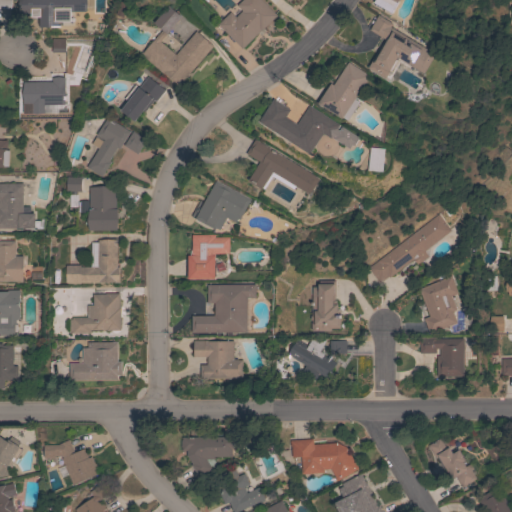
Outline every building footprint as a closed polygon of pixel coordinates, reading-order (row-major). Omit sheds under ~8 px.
[(0,8),(0,0),(10,0),(11,8),(0,8)] [(85,0),(85,11),(70,12),(70,21),(57,21),(57,27),(38,27),(38,16),(31,16),(31,25),(18,25),(18,0),(85,0)] [(261,30),(242,49),(218,25),(230,12),(235,17),(242,11),(236,6),(242,0),(260,0),(276,15),(261,30)] [(399,0),(391,14),(373,3),(374,0),(399,0)] [(179,86),(163,73),(162,74),(141,55),(162,30),(153,23),(168,6),(181,17),(166,34),(159,42),(175,55),(195,31),(212,46),(179,86)] [(437,54),(425,73),(411,65),(411,66),(399,59),(391,71),(390,70),(385,78),(368,68),(384,39),(369,30),(377,15),(392,23),(390,27),(437,54)] [(51,52),(51,38),(65,39),(65,52),(51,52)] [(348,62),(369,76),(355,99),(360,102),(348,120),(343,117),(342,119),(315,102),(325,86),(328,87),(330,83),(333,85),(348,62)] [(52,82),(51,77),(64,77),(65,104),(45,105),(45,113),(23,113),(22,82),(52,82)] [(164,90),(155,101),(153,100),(143,113),(141,112),(135,121),(120,110),(128,99),(125,97),(134,84),(138,87),(147,77),(164,90)] [(258,121),(273,99),(290,110),(285,117),(296,124),(308,105),(338,125),(336,129),(337,129),(336,130),(337,131),(340,126),(358,138),(353,146),(351,145),(348,149),(330,137),(330,138),(322,133),(309,154),(258,121)] [(118,149),(116,147),(108,160),(110,161),(101,176),(86,167),(98,149),(90,144),(95,137),(102,141),(103,139),(95,134),(106,117),(129,132),(118,149)] [(145,139),(137,154),(123,146),(131,131),(145,139)] [(318,179),(309,195),(295,186),(293,189),(272,176),(264,189),(262,188),(261,189),(247,181),(259,162),(245,154),(253,139),(318,179)] [(0,167),(0,140),(7,140),(7,150),(9,150),(9,167),(6,167),(6,168),(0,167)] [(383,172),(368,171),(370,147),(385,148),(383,172)] [(65,191),(66,177),(80,177),(80,191),(65,191)] [(250,199),(239,219),(237,218),(235,223),(226,218),(220,230),(216,228),(215,229),(190,217),(198,201),(203,203),(214,181),(250,199)] [(0,183),(22,183),(22,206),(30,206),(30,214),(35,214),(35,221),(41,221),(41,226),(43,226),(43,229),(25,229),(25,228),(0,228),(0,183)] [(118,220),(117,230),(89,231),(87,220),(89,209),(88,187),(95,187),(95,183),(106,183),(106,186),(115,186),(115,208),(117,208),(118,220)] [(437,214),(450,230),(389,277),(388,276),(379,283),(368,268),(437,214)] [(214,279),(187,279),(187,256),(190,256),(191,234),(214,234),(214,237),(228,237),(228,254),(214,254),(214,279)] [(117,267),(119,267),(120,282),(65,283),(65,265),(80,265),(80,267),(97,267),(97,239),(116,239),(117,267)] [(0,281),(0,241),(15,241),(15,256),(23,256),(23,268),(29,268),(29,277),(23,277),(23,281),(0,281)] [(450,276),(457,293),(450,295),(456,310),(452,311),(456,322),(429,333),(423,318),(429,316),(418,289),(450,276)] [(311,287),(317,287),(317,281),(334,281),(334,300),(336,300),(336,304),(339,304),(339,328),(331,328),(331,331),(311,331),(311,287)] [(255,285),(255,298),(246,298),(246,332),(232,332),(232,336),(226,336),(226,332),(191,332),(191,316),(214,316),(214,303),(206,303),(206,285),(255,285)] [(0,290),(19,290),(19,319),(16,319),(16,324),(15,324),(15,335),(0,335),(0,290)] [(119,307),(121,307),(121,330),(106,330),(90,330),(90,333),(68,333),(68,319),(71,319),(71,317),(88,317),(88,305),(92,305),(92,294),(105,294),(105,293),(119,293),(119,307)] [(502,316),(502,332),(489,332),(489,316),(502,316)] [(464,376),(437,377),(436,356),(439,356),(439,349),(435,349),(435,353),(419,353),(419,337),(435,337),(435,339),(463,338),(464,376)] [(307,345),(311,338),(327,338),(319,350),(324,353),(323,355),(327,358),(330,353),(329,341),(346,340),(346,353),(333,353),(329,359),(336,363),(327,378),(319,373),(315,380),(301,372),(305,365),(287,355),(297,339),(307,345)] [(233,359),(238,359),(238,360),(242,360),(243,378),(200,379),(200,365),(207,365),(207,356),(193,356),(193,340),(207,340),(207,341),(233,341),(233,359)] [(117,342),(117,362),(122,362),(122,375),(117,375),(117,379),(69,380),(68,363),(82,363),(82,347),(87,347),(87,342),(117,342)] [(0,343),(2,343),(2,345),(12,345),(13,366),(18,366),(18,380),(4,380),(4,388),(0,388),(0,343)] [(511,375),(500,376),(500,358),(511,358),(511,375)] [(0,436),(7,441),(10,436),(20,443),(18,446),(20,447),(19,448),(22,451),(17,459),(13,457),(8,466),(7,465),(6,466),(8,475),(0,476),(0,436)] [(238,437),(238,449),(232,449),(232,457),(214,457),(214,467),(199,477),(191,465),(192,464),(186,455),(186,450),(181,450),(181,440),(182,440),(182,437),(238,437)] [(312,439),(313,444),(336,443),(349,449),(347,450),(358,469),(337,481),(331,469),(323,469),(323,473),(301,474),(300,456),(292,457),(291,446),(290,446),(289,440),(312,439)] [(72,485),(61,458),(62,458),(61,456),(54,456),(54,458),(43,458),(43,450),(40,450),(40,446),(43,446),(43,445),(57,445),(68,440),(74,453),(83,449),(87,458),(91,457),(94,464),(95,464),(99,473),(72,485)] [(462,487),(455,476),(451,479),(437,457),(435,458),(428,447),(440,440),(446,449),(448,447),(452,454),(458,450),(462,456),(464,454),(472,468),(470,470),(476,478),(462,487)] [(238,511),(233,511),(228,502),(224,504),(219,491),(231,485),(229,482),(223,484),(219,475),(231,469),(231,470),(234,469),(238,476),(244,473),(249,484),(244,487),(247,493),(259,487),(265,499),(238,511)] [(337,511),(334,505),(335,505),(333,502),(343,497),(337,488),(342,485),(341,483),(361,472),(382,511),(337,511)] [(0,511),(0,485),(12,483),(15,494),(7,497),(8,500),(11,499),(15,511),(10,511),(0,511)] [(75,511),(74,510),(93,497),(89,492),(101,484),(108,494),(100,500),(105,508),(102,511),(75,511)] [(511,511),(484,511),(477,498),(497,486),(510,508),(511,506),(511,511)] [(286,511),(256,511),(280,500),(286,511)]
